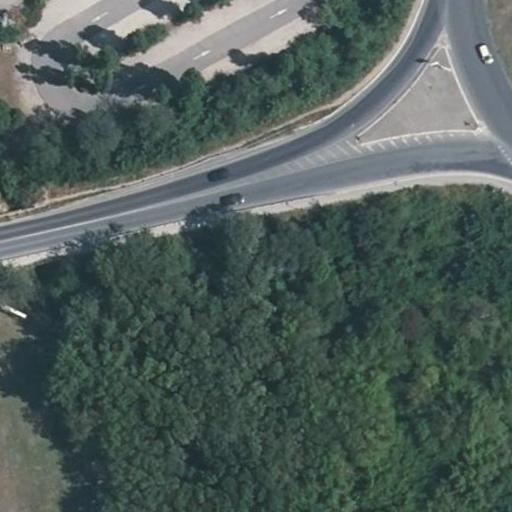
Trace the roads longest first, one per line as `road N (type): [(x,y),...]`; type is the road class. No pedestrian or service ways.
road 1 (secondary): [(445,0),(408,68),(338,129),(156,206)]
road 2 (secondary): [(156,206),(462,158),(511,162)]
road 3 (secondary): [(0,241),(156,206)]
road 4 (secondary): [(465,0),(489,85),(511,123)]
